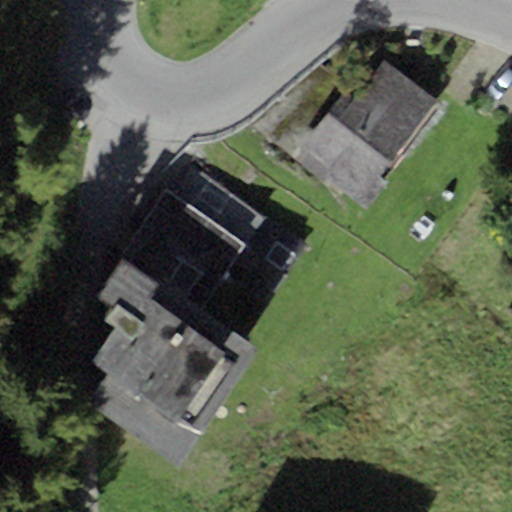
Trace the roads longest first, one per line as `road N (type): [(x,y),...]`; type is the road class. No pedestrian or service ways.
road 1 (residential): [(63,511),(62,364),(124,67)]
road 2 (residential): [(124,67),(173,91),(206,90),(336,0)]
